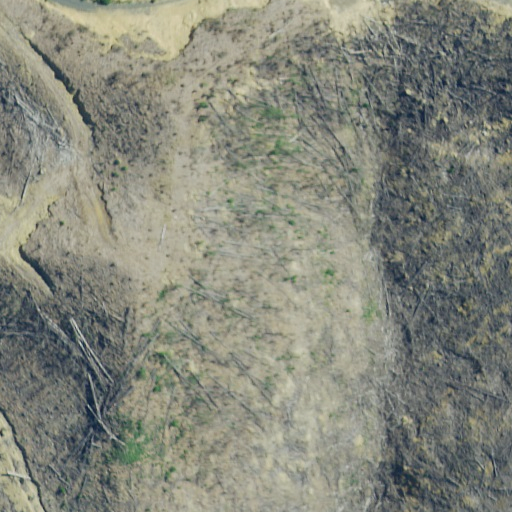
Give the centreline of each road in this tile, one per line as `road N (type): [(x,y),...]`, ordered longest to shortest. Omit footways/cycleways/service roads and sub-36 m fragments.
road 1 (track): [(252,0),(167,73),(103,220),(110,511)]
road 2 (track): [(33,0),(167,73)]
